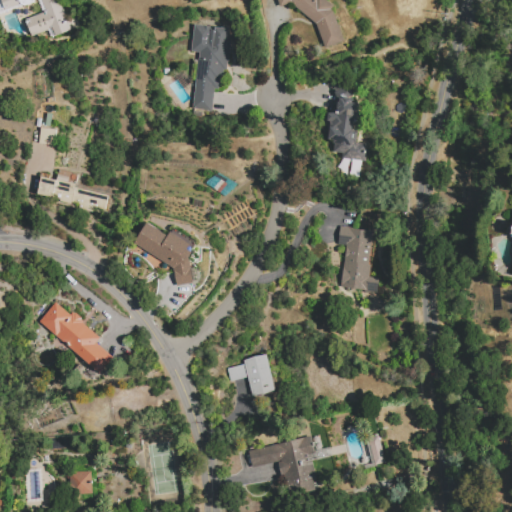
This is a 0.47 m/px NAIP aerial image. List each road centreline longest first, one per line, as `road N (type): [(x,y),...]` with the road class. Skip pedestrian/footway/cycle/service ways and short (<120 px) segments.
road 1 (residential): [(452,511),(425,185),(472,0)]
road 2 (residential): [(210,511),(202,439),(185,387),(131,303),(66,256),(0,242)]
road 3 (residential): [(171,357),(231,302),(272,234),(284,176),(274,96)]
